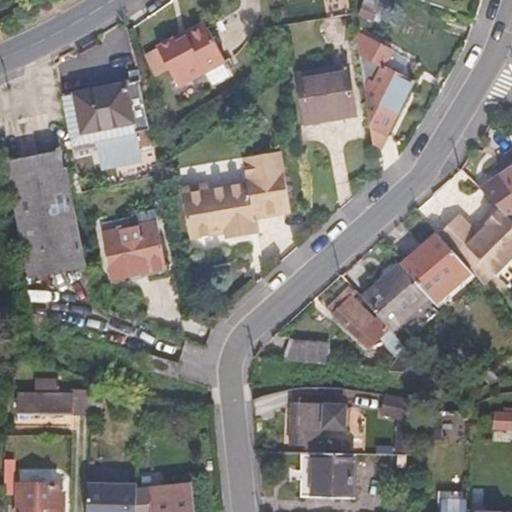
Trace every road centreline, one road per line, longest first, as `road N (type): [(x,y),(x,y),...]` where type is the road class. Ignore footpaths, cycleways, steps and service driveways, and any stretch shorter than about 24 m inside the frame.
road 1 (residential): [(243,511),(229,383),(243,337),(408,186),(479,79)]
road 2 (secondary): [(0,60),(110,0)]
